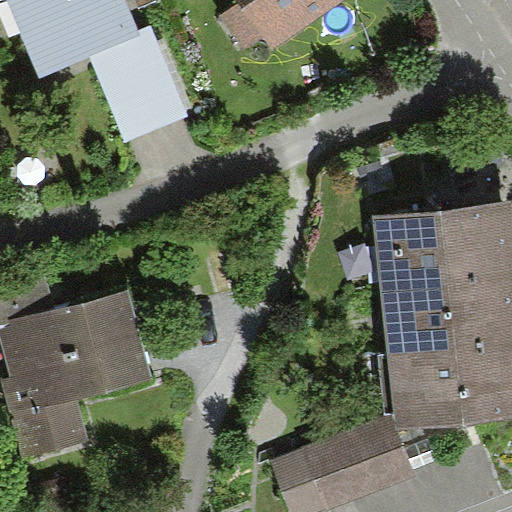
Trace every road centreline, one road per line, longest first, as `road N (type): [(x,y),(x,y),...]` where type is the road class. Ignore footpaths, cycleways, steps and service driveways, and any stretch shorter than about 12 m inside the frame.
road 1 (residential): [(0,243),(507,69)]
road 2 (unknown): [(243,305),(179,511)]
